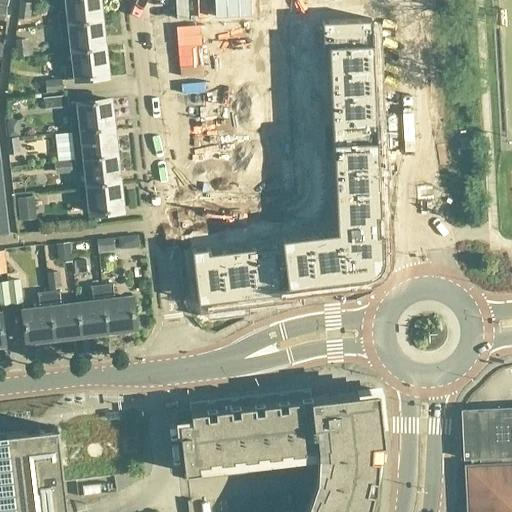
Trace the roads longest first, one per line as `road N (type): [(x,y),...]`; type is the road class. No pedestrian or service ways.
road 1 (residential): [(425,290),(399,0)]
road 2 (residential): [(162,205),(292,190),(283,38)]
road 3 (unclassified): [(385,319),(297,329),(186,373)]
road 4 (residential): [(162,205),(137,0)]
road 5 (unclassified): [(186,373),(384,347)]
road 6 (unclassified): [(0,389),(167,375)]
road 7 (residential): [(0,245),(164,226)]
road 8 (residential): [(167,375),(172,319),(164,226)]
road 9 (secondary): [(407,376),(397,511)]
road 10 (secondary): [(430,511),(437,380)]
